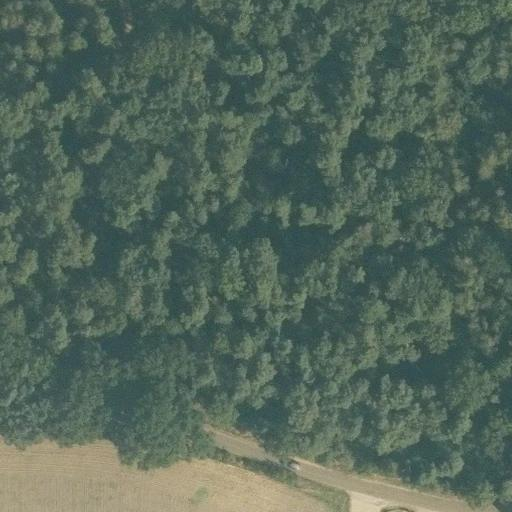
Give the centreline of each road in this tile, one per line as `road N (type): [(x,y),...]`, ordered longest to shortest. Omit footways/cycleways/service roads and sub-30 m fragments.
road 1 (unclassified): [(0,322),(254,448),(450,500),(511,507)]
road 2 (track): [(0,89),(102,49),(128,63),(413,0)]
